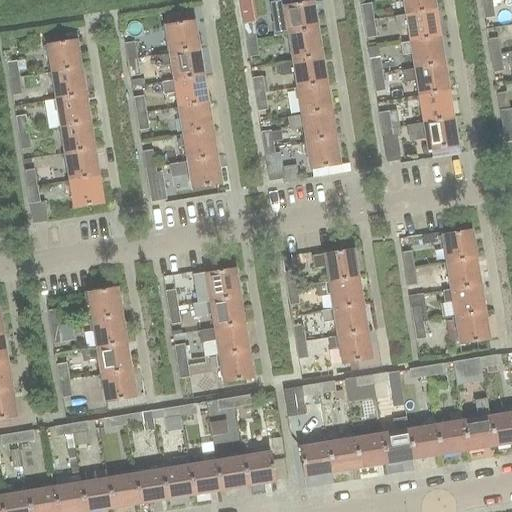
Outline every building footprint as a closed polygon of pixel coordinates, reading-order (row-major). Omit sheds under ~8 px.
[(319,29),(315,2),(285,6),(284,0),(283,0),(270,2),(273,23),(286,21),(288,34),(319,29)] [(437,10),(435,0),(402,0),(405,15),(437,10)] [(495,18),(492,1),(482,2),(485,19),(495,18)] [(374,20),(371,4),(361,5),(363,22),(374,20)] [(441,37),(437,10),(405,15),(410,42),(441,37)] [(376,20),(377,27),(388,26),(386,18),(376,20)] [(376,37),(374,20),(363,22),(366,39),(376,37)] [(200,49),(196,21),(164,26),(169,54),(200,49)] [(256,39),(254,23),(243,25),(246,41),(256,39)] [(324,56),(319,29),(288,34),(292,61),(324,56)] [(446,64),(441,37),(410,42),(400,44),(402,55),(412,54),(414,69),(446,64)] [(259,56),(256,39),(246,41),(249,58),(259,56)] [(83,68),(78,40),(47,45),(51,73),(83,68)] [(489,41),(491,56),(501,55),(499,40),(489,41)] [(137,59),(135,43),(124,44),(127,61),(137,59)] [(205,76),(200,49),(169,54),(173,81),(205,76)] [(504,72),(501,55),(491,57),(493,73),(504,72)] [(328,83),(324,56),(292,61),(292,62),(278,64),(280,77),(294,74),(297,88),(328,83)] [(383,74),(380,58),(370,59),(373,76),(383,74)] [(140,76),(137,59),(127,61),(130,78),(140,76)] [(19,78),(16,62),(6,63),(9,80),(19,78)] [(450,91),(446,64),(414,69),(403,71),(405,82),(416,81),(418,96),(450,91)] [(87,95),(83,68),(51,73),(39,75),(41,87),(53,85),(56,100),(87,95)] [(385,91),(383,74),(373,76),(375,93),(385,91)] [(209,103),(205,76),(173,81),(162,83),(164,95),(175,93),(178,108),(209,103)] [(265,94),(263,77),(252,79),(255,95),(265,94)] [(22,95),(19,78),(9,80),(12,96),(22,95)] [(332,110),(328,83),(297,88),(301,115),(332,110)] [(454,118),(450,91),(418,96),(423,123),(454,118)] [(510,109),(507,93),(497,94),(500,111),(510,109)] [(268,110),(265,94),(255,95),(258,112),(268,110)] [(91,122),(87,95),(56,100),(60,127),(91,122)] [(146,113),(144,96),(134,98),(136,115),(146,113)] [(214,130),(209,103),(178,108),(182,135),(214,130)] [(511,108),(510,109),(500,111),(505,142),(511,140),(511,108)] [(337,137),(332,110),(301,115),(287,118),(289,130),(303,128),(305,143),(337,137)] [(392,128),(389,112),(379,114),(382,130),(392,128)] [(149,129),(146,113),(136,115),(139,131),(149,129)] [(28,132),(26,115),(16,117),(18,134),(28,132)] [(459,146),(454,118),(423,123),(427,151),(459,146)] [(96,149),(91,122),(60,127),(64,154),(96,149)] [(401,161),(397,135),(393,136),(392,128),(382,130),(387,163),(401,161)] [(218,157),(214,130),(182,135),(187,162),(218,157)] [(273,148),(271,131),(261,133),(264,149),(273,148)] [(31,149),(28,132),(18,134),(21,150),(31,149)] [(341,165),(337,137),(305,143),(310,170),(341,165)] [(285,180),(280,153),(274,154),(273,148),(264,149),(269,182),(285,180)] [(100,176),(96,149),(64,154),(69,181),(100,176)] [(155,167),(153,150),(143,152),(145,169),(155,167)] [(191,190),(223,185),(218,157),(187,162),(170,165),(172,178),(189,175),(191,190)] [(157,174),(155,167),(145,169),(151,201),(165,199),(160,174),(157,174)] [(37,186),(34,169),(24,171),(27,188),(37,186)] [(105,204),(100,176),(69,181),(73,209),(105,204)] [(40,202),(37,186),(27,188),(30,204),(40,202)] [(473,230),(441,235),(446,263),(477,258),(473,230)] [(360,277),(355,249),(313,256),(315,270),(326,268),(328,282),(360,277)] [(415,268),(412,252),(402,253),(404,270),(415,268)] [(292,256),(282,257),(285,273),(294,271),(292,256)] [(482,285),(477,258),(446,263),(450,290),(482,285)] [(417,285),(415,268),(404,270),(407,287),(417,285)] [(237,269),(235,269),(193,276),(195,292),(208,290),(210,302),(241,296),(237,269)] [(297,288),(294,271),(285,273),(287,289),(297,288)] [(364,304),(360,277),(328,282),(333,309),(364,304)] [(486,312),(482,285),(450,290),(442,291),(444,303),(452,302),(455,317),(486,312)] [(123,316),(119,288),(88,293),(92,321),(123,316)] [(299,304),(297,288),(287,289),(290,306),(299,304)] [(178,307),(175,290),(166,292),(168,309),(178,307)] [(428,322),(424,294),(409,297),(413,324),(428,322)] [(245,324),(241,296),(210,302),(214,329),(245,324)] [(368,331),(364,304),(333,309),(337,336),(368,331)] [(180,324),(178,307),(168,309),(171,325),(180,324)] [(60,326),(58,313),(58,309),(47,311),(50,328),(60,326)] [(491,340),(486,312),(455,317),(455,321),(446,323),(449,343),(459,341),(459,345),(491,340)] [(128,343),(123,316),(92,321),(96,348),(128,343)] [(426,339),(423,323),(428,322),(413,324),(416,341),(426,339)] [(250,351),(245,324),(214,329),(199,332),(201,343),(216,341),(219,356),(250,351)] [(305,342),(303,325),(293,327),(295,343),(305,342)] [(63,343),(60,326),(50,328),(53,345),(63,343)] [(369,331),(339,337),(342,363),(373,359),(369,331)] [(186,340),(185,334),(173,336),(174,342),(186,340)] [(0,363),(9,362),(5,335),(0,336),(0,363)] [(308,358),(305,342),(295,343),(298,360),(308,358)] [(132,370),(128,343),(96,348),(81,351),(83,363),(98,360),(101,375),(132,370)] [(187,361),(184,345),(174,346),(177,363),(187,361)] [(254,378),(250,351),(219,356),(219,357),(209,358),(211,370),(221,368),(223,384),(254,378)] [(498,366),(496,355),(480,358),(482,368),(498,366)] [(482,368),(480,358),(463,361),(464,371),(482,368)] [(190,378),(187,361),(177,363),(180,380),(190,378)] [(0,391),(13,389),(9,362),(0,363),(0,391)] [(69,381),(66,363),(56,365),(59,382),(69,381)] [(444,375),(442,364),(426,367),(428,377),(444,375)] [(428,377),(426,367),(409,369),(411,380),(428,377)] [(137,398),(132,370),(101,375),(105,403),(137,398)] [(384,384),(390,383),(388,373),(372,376),(373,386),(374,386),(375,393),(385,392),(384,384)] [(373,386),(372,376),(355,378),(356,389),(373,386)] [(72,397),(69,381),(59,382),(62,398),(72,397)] [(336,392),(334,382),(318,385),(319,395),(336,392)] [(319,395),(318,385),(301,388),(301,389),(302,398),(319,395)] [(305,417),(302,398),(301,389),(301,388),(284,390),(289,419),(305,417)] [(0,419),(18,417),(13,389),(0,391),(0,419)] [(329,393),(321,395),(323,404),(330,403),(329,393)] [(249,395),(234,398),(235,407),(250,404),(249,395)] [(273,404),(272,395),(264,396),(266,406),(273,404)] [(235,408),(233,398),(216,401),(218,411),(235,408)] [(494,447),(489,417),(486,399),(475,401),(478,418),(463,421),(462,421),(467,451),(494,447)] [(197,415),(196,404),(179,407),(181,418),(197,415)] [(511,443),(511,404),(504,406),(505,414),(489,417),(494,447),(511,443)] [(181,418),(179,407),(162,410),(163,420),(181,418)] [(154,421),(152,411),(125,416),(127,426),(154,421)] [(462,421),(463,421),(461,411),(449,413),(451,423),(435,425),(440,455),(467,451),(462,421)] [(127,426),(125,416),(108,419),(109,428),(127,426)] [(212,437),(228,434),(226,421),(209,424),(212,437)] [(89,432),(88,422),(71,425),(72,435),(89,432)] [(72,435),(71,425),(54,427),(55,437),(65,436),(72,435)] [(381,434),(382,434),(380,425),(368,427),(369,436),(354,438),(359,469),(386,464),(381,434)] [(440,455),(435,425),(408,430),(413,460),(440,455)] [(413,460),(408,430),(382,434),(381,434),(386,464),(413,460)] [(32,451),(30,442),(35,441),(33,431),(17,433),(20,453),(32,451)] [(20,453),(17,433),(0,436),(0,439),(1,446),(18,444),(19,448),(19,453),(20,453)] [(359,469),(354,438),(327,443),(332,473),(359,469)] [(332,473),(327,443),(299,447),(304,477),(332,473)] [(19,448),(9,450),(12,468),(21,466),(19,453),(19,448)] [(79,475),(75,449),(65,450),(69,477),(79,475)] [(275,482),(270,452),(242,457),(247,487),(275,482)] [(188,465),(189,465),(188,457),(175,459),(176,467),(161,470),(166,500),(193,496),(188,465)] [(247,487),(242,457),(215,461),(220,491),(247,487)] [(220,491),(215,461),(189,465),(188,465),(193,496),(220,491)] [(107,479),(108,479),(106,469),(94,471),(96,480),(80,483),(84,511),(92,511),(112,509),(107,479)] [(166,500),(161,470),(134,474),(139,504),(166,500)] [(134,474),(108,479),(107,479),(112,509),(139,504),(134,474)] [(84,511),(80,483),(53,487),(57,511),(84,511)] [(57,511),(53,487),(26,492),(29,511),(57,511)] [(29,511),(26,492),(0,496),(0,502),(1,511),(29,511)]
